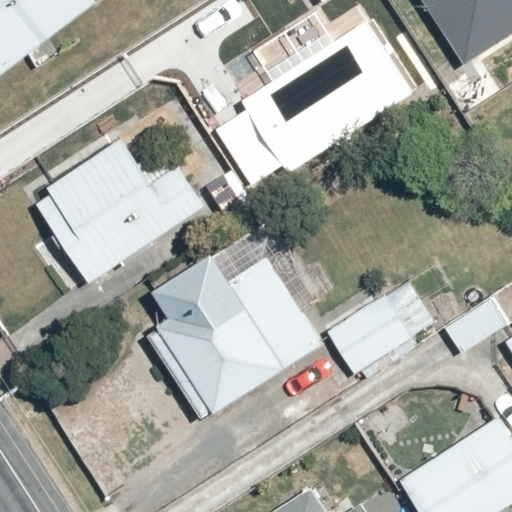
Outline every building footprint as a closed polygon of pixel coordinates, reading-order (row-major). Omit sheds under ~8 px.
[(0,0),(0,79),(100,5),(95,0),(0,0)] [(511,0),(426,0),(469,66),(511,37),(511,0)] [(330,150),(307,112),(248,150),(272,187),(330,150)] [(128,146),(39,206),(92,286),(209,207),(181,167),(155,185),(128,146)] [(151,337),(207,424),(325,346),(270,259),(232,283),(216,257),(157,293),(175,322),(151,337)] [(329,333),(357,376),(364,371),(370,380),(422,347),(417,338),(439,324),(411,281),(329,333)] [(493,296),(447,326),(465,353),(511,324),(493,296)] [(107,419),(80,436),(112,489),(139,472),(107,419)] [(511,435),(499,420),(402,480),(422,511),(501,511),(511,505),(511,435)] [(279,511),(367,511),(364,507),(356,511),(330,511),(315,489),(279,511)]
